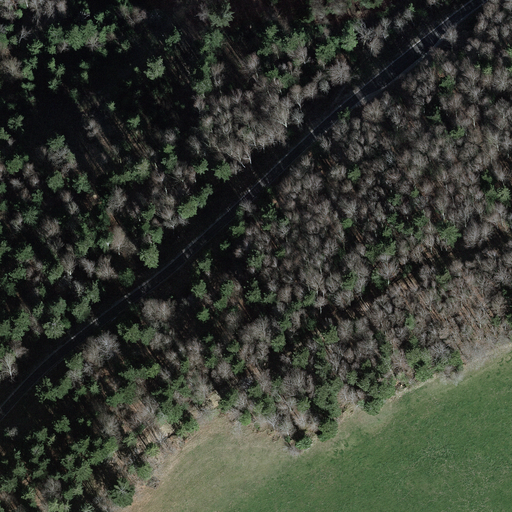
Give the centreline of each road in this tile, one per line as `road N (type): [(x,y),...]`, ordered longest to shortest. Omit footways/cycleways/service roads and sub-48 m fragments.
road 1 (unclassified): [(0,414),(89,330),(169,273),(331,119),(483,0)]
road 2 (track): [(72,511),(128,453),(357,313),(422,277),(511,244)]
road 3 (track): [(94,511),(170,357),(331,119)]
